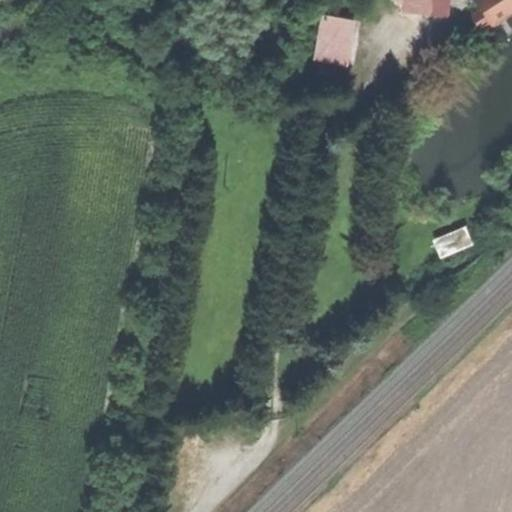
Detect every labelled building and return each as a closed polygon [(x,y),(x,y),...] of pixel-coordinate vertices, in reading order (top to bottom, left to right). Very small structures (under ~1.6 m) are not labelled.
[(412,12),(449,12),(449,0),(397,0),(398,4),(412,5),(412,12)] [(511,0),(480,0),(486,8),(493,20),(511,7),(511,0)] [(483,27),(493,20),(486,8),(475,16),(483,27)] [(353,62),(362,17),(325,10),(316,55),(353,62)] [(435,241),(440,255),(471,243),(465,229),(435,241)]
